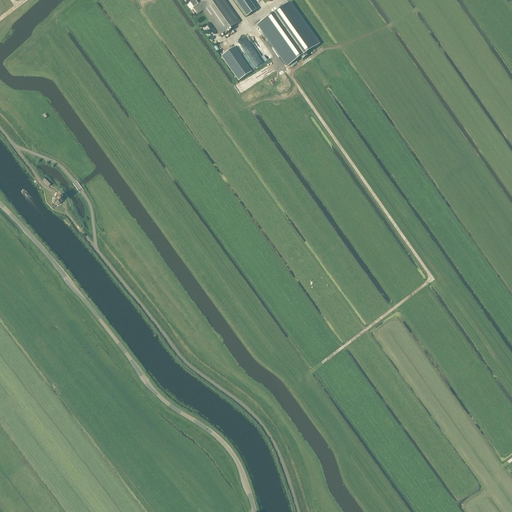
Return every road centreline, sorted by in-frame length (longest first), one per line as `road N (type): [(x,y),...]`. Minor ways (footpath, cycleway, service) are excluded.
road 1 (unclassified): [(298,511),(258,420),(184,361),(96,249),(81,191),(58,164),(13,145),(0,128)]
road 2 (track): [(282,71),(432,278),(310,371)]
road 3 (tertiary): [(254,511),(223,443),(151,389),(0,204)]
